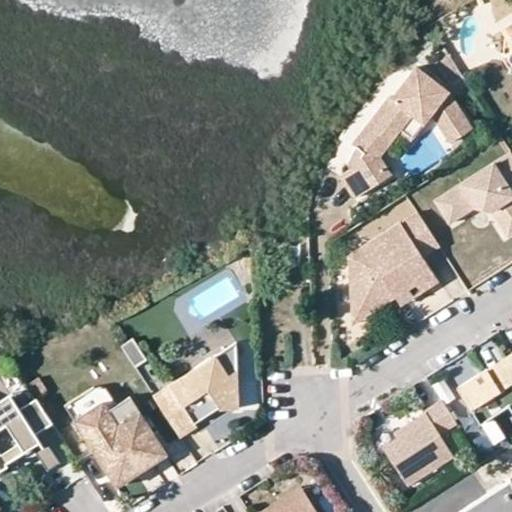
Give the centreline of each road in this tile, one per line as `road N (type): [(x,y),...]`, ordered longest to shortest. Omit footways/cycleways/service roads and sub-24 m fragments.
road 1 (residential): [(309,424),(511,295)]
road 2 (residential): [(167,511),(309,424)]
